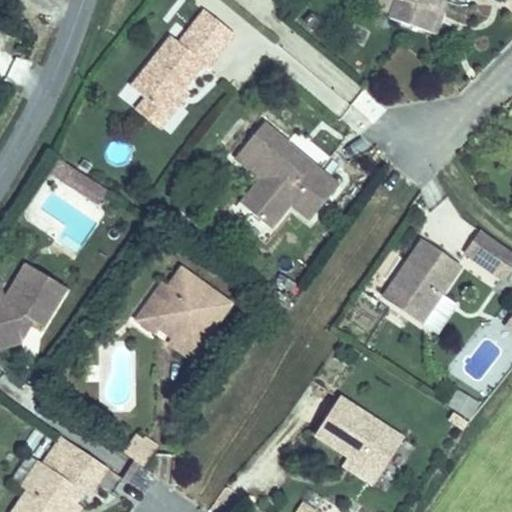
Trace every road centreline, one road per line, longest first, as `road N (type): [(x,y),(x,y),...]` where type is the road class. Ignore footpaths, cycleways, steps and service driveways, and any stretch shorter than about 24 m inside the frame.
road 1 (tertiary): [(0,175),(35,117),(83,0)]
road 2 (residential): [(511,62),(418,137)]
